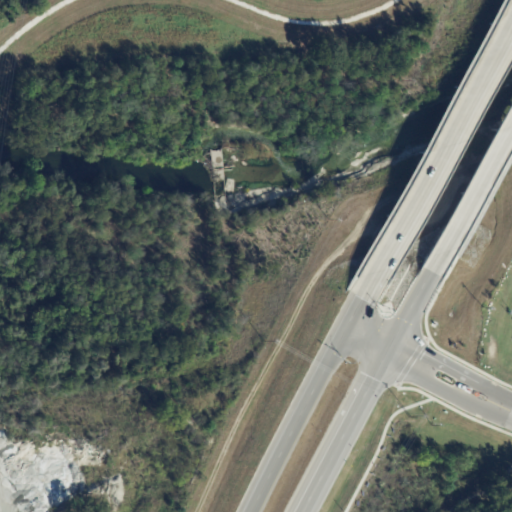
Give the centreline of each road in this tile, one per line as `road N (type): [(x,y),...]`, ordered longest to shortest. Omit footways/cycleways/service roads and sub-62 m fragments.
road 1 (secondary): [(511,14),(363,298)]
road 2 (secondary): [(346,328),(250,511)]
road 3 (secondary): [(299,511),(389,351)]
road 4 (secondary): [(436,269),(511,122)]
road 5 (residential): [(389,351),(511,409)]
